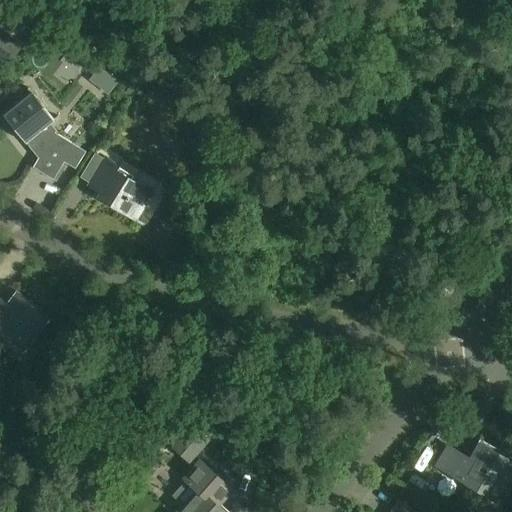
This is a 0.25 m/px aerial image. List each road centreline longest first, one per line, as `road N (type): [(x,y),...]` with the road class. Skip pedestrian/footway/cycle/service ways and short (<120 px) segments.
road 1 (residential): [(457,348),(147,288),(56,249),(0,214)]
road 2 (residential): [(333,511),(457,348)]
